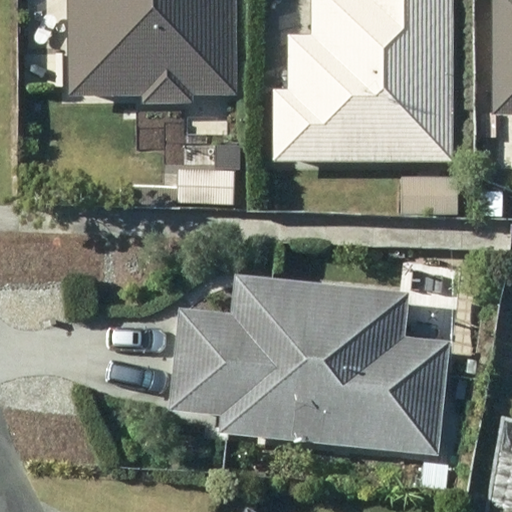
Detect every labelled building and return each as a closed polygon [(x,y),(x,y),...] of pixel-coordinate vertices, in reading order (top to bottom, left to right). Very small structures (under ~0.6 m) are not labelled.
[(216,97),(219,0),(56,0),(54,99),(128,101),(128,106),(187,108),(187,96),(216,97)] [(335,162),(441,167),(446,0),(299,0),(298,36),(278,35),(276,91),(262,90),(259,162),(335,166),(335,162)] [(511,0),(477,0),(473,114),(511,115),(511,0)] [(231,170),(172,169),(171,205),(230,206),(231,170)] [(337,452),(413,455),(423,456),(429,342),(398,340),(400,286),(219,278),(217,314),(161,311),(157,414),(212,417),(211,434),(267,437),(267,442),(337,445),(337,452)]
